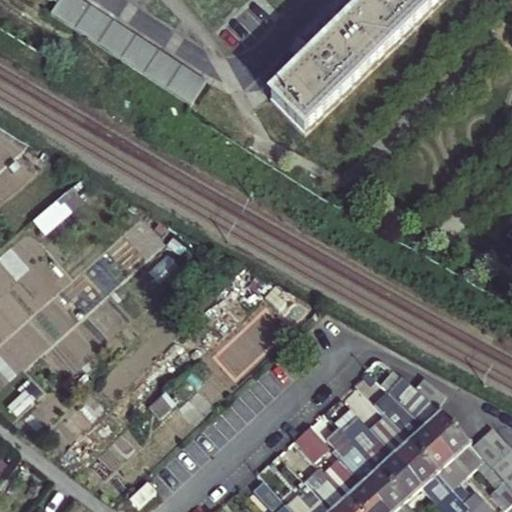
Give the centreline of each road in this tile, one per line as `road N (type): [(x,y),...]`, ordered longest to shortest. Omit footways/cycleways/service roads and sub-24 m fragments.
road 1 (residential): [(169,511),(352,341)]
road 2 (track): [(0,433),(101,511)]
